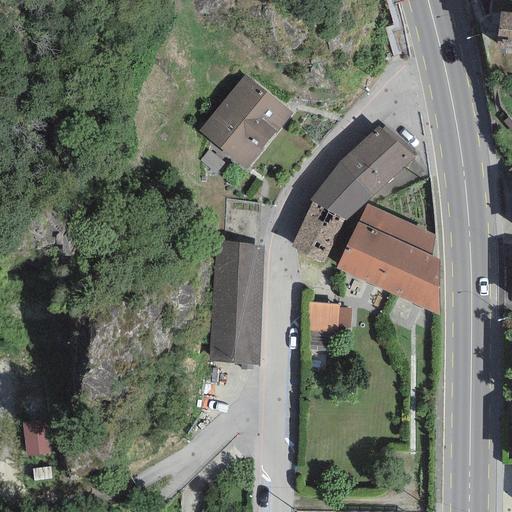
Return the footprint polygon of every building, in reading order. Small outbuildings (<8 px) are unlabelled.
[(511,13),(499,12),(496,47),(511,48),(511,13)] [(293,114),(244,74),(197,131),(246,171),(293,114)] [(381,130),(378,126),(339,161),(310,200),(312,201),(344,220),(346,221),(371,197),(415,158),(411,155),(415,151),(385,126),(381,130)] [(324,263),(344,220),(312,201),(290,247),(324,263)] [(440,261),(357,223),(336,269),(439,315),(440,261)] [(262,245),(214,241),(210,361),(258,367),(262,245)] [(337,304),(308,303),(307,345),(337,345),(337,328),(349,328),(350,309),(337,309),(337,304)] [(46,420),(21,423),(26,456),(51,453),(46,420)]
